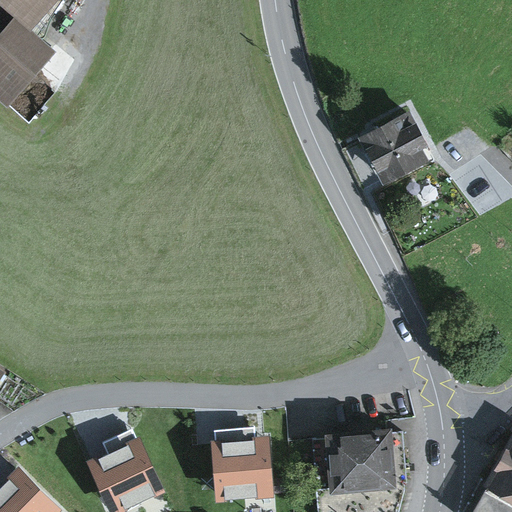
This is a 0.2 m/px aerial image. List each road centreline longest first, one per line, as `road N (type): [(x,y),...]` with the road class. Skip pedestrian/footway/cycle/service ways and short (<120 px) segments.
road 1 (residential): [(0,431),(66,396),(133,389),(287,394),(421,350)]
road 2 (secondary): [(281,0),(312,109),(421,350)]
